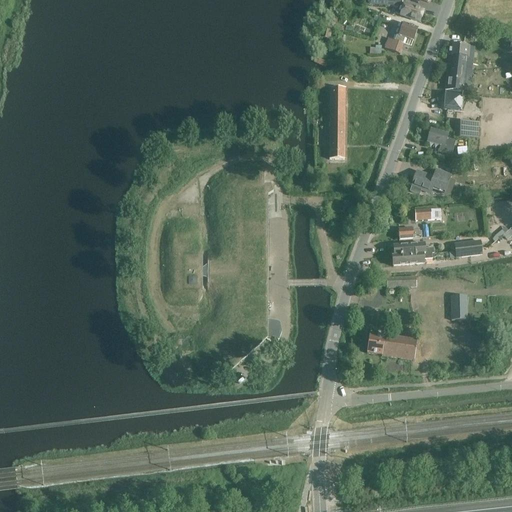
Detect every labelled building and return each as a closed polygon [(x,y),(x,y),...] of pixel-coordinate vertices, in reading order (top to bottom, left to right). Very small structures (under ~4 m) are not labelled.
[(366,0),(370,6),(389,7),(389,5),(397,9),(396,14),(406,17),(420,22),(424,11),(410,6),(402,4),(403,0),(366,0)] [(388,38),(384,49),(399,54),(405,38),(413,41),(418,29),(403,24),(398,36),(397,35),(394,41),(388,38)] [(329,40),(332,32),(323,30),(321,38),(329,40)] [(465,92),(470,47),(450,45),(445,90),(465,92)] [(329,160),(345,160),(345,89),(329,89),(329,160)] [(461,113),(462,96),(445,94),(443,111),(461,113)] [(478,139),(479,122),(455,122),(454,138),(478,139)] [(430,130),(429,130),(427,135),(429,135),(427,141),(440,145),(438,152),(439,152),(438,158),(448,158),(449,155),(451,155),(455,141),(449,139),(451,135),(448,134),(430,129),(430,130)] [(176,169),(175,168),(174,168),(173,167),(172,166),(171,165),(171,164),(171,162),(171,161),(171,160),(171,158),(172,158),(173,157),(174,156),(175,155),(176,155),(177,155),(178,154),(179,155),(180,155),(181,155),(182,156),(183,156),(184,157),(184,158),(185,159),(185,160),(191,160),(190,159),(190,158),(189,156),(188,154),(186,152),(184,150),(181,150),(179,149),(177,149),(174,150),(172,151),(170,153),(168,155),(167,157),(166,159),(166,162),(166,165),(167,167),(168,170),(170,172),(172,173),(173,174),(175,174),(177,175),(177,169),(176,169)] [(177,169),(177,175),(178,175),(178,169),(179,169),(181,168),(182,168),(181,166),(180,167),(179,167),(178,167),(177,167),(176,167),(175,166),(174,166),(173,165),(173,164),(172,163),(172,162),(172,161),(173,159),(173,158),(174,157),(175,157),(176,156),(178,156),(179,156),(180,156),(181,157),(182,158),(183,159),(183,160),(184,161),(184,162),(183,163),(183,164),(182,165),(184,166),(184,165),(185,163),(185,161),(191,161),(191,160),(185,160),(185,159),(184,158),(184,157),(183,156),(182,156),(181,155),(180,155),(179,155),(178,154),(177,155),(176,155),(175,155),(174,156),(173,157),(172,158),(171,158),(171,160),(171,161),(171,162),(171,164),(171,165),(172,166),(173,167),(174,168),(175,168),(176,169),(177,169)] [(181,168),(179,169),(178,169),(178,175),(181,174),(181,171),(182,170),(184,169),(185,168),(186,167),(187,165),(187,163),(191,163),(191,161),(185,161),(185,163),(184,165),(184,166),(183,167),(182,168),(181,168)] [(187,288),(198,288),(198,309),(199,310),(200,309),(200,308),(201,307),(201,306),(201,305),(202,304),(202,303),(202,302),(202,288),(203,276),(208,278),(208,279),(208,281),(207,293),(208,293),(211,281),(211,279),(236,279),(236,326),(235,327),(213,347),(213,348),(213,349),(214,350),(226,364),(221,368),(223,371),(210,382),(210,383),(211,384),(212,384),(213,384),(214,384),(215,383),(216,383),(218,382),(266,339),(269,342),(275,343),(278,340),(279,340),(279,339),(282,331),(280,323),(280,322),(270,318),(268,318),(268,269),(268,193),(273,191),(271,185),(264,184),(264,170),(264,169),(264,168),(263,167),(262,166),(261,165),(260,164),(260,165),(260,175),(257,175),(253,176),(249,177),(245,179),(242,181),(240,184),(238,187),(236,191),(236,196),(236,264),(211,264),(211,262),(209,250),(208,250),(208,262),(208,264),(208,265),(203,267),(203,241),(202,240),(202,239),(202,238),(202,237),(201,236),(201,235),(200,234),(200,233),(199,232),(198,233),(198,255),(186,255),(185,256),(185,257),(185,285),(185,287),(186,288),(187,288)] [(412,187),(431,194),(433,190),(445,194),(452,175),(436,169),(433,178),(417,172),(412,187)] [(431,210),(415,212),(415,222),(431,221),(442,220),(441,210),(431,210)] [(399,241),(422,239),(421,232),(419,232),(419,229),(398,230),(399,241)] [(455,244),(456,253),(457,258),(482,255),(480,241),(455,244)] [(394,256),(432,254),(434,254),(434,248),(425,249),(424,245),(393,247),(394,256)] [(432,254),(394,256),(392,257),(393,267),(424,265),(424,260),(433,259),(432,254)] [(416,278),(386,279),(387,289),(417,288),(416,278)] [(451,321),(468,321),(467,296),(451,297),(451,321)] [(414,361),(417,341),(385,336),(385,334),(380,333),(380,337),(369,335),(367,354),(382,356),(381,357),(414,361)] [(184,355),(190,357),(190,356),(185,354),(185,353),(185,351),(185,350),(183,350),(183,352),(183,354),(182,355),(181,356),(180,357),(179,357),(178,357),(177,357),(176,357),(175,356),(174,356),(173,355),(172,354),(172,353),(172,351),(172,350),(173,349),(173,348),(174,347),(175,347),(176,346),(177,346),(178,346),(179,346),(180,347),(181,347),(182,348),(182,349),(184,348),(183,347),(181,346),(180,345),(182,340),(181,339),(179,344),(177,344),(176,344),(175,345),(174,345),(173,346),(172,347),(172,348),(171,349),(171,350),(170,351),(170,352),(171,354),(171,355),(172,356),(172,357),(173,358),(174,358),(176,359),(177,359),(179,359),(180,359),(181,358),(182,358),(183,357),(183,356),(184,355)] [(185,351),(185,353),(185,354),(190,356),(191,354),(187,352),(187,351),(187,349),(186,347),(185,346),(184,344),(182,344),(184,340),(182,340),(180,345),(181,346),(183,347),(184,348),(184,349),(185,350),(185,351)]
